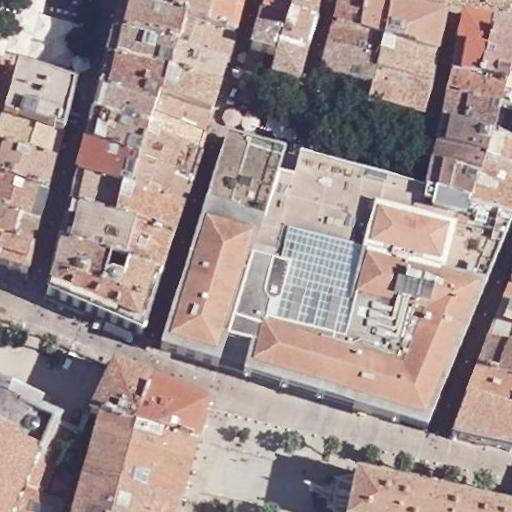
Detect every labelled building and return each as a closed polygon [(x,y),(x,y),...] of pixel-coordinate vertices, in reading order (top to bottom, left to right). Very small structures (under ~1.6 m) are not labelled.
[(148,15),(151,0),(121,0),(120,8),(148,15)] [(178,0),(151,0),(148,15),(174,21),(178,0)] [(212,0),(178,0),(174,21),(184,24),(204,31),(212,0)] [(243,0),(212,0),(204,31),(233,38),(243,0)] [(289,16),(293,0),(264,0),(261,14),(287,21),(289,16)] [(318,0),(293,0),(289,16),(312,27),(318,0)] [(356,0),(337,0),(331,31),(360,37),(367,2),(356,0)] [(360,37),(382,44),(435,58),(443,17),(367,2),(360,37)] [(174,21),(148,15),(120,8),(112,36),(175,53),(184,24),(174,21)] [(287,21),(261,14),(256,33),(282,40),(287,21)] [(312,27),(289,16),(287,21),(282,40),(281,46),(304,55),(312,27)] [(479,84),(492,26),(462,20),(451,78),(479,84)] [(204,31),(184,24),(175,53),(175,55),(225,67),(233,38),(204,31)] [(511,30),(492,26),(479,84),(505,89),(500,112),(511,114),(511,30)] [(331,31),(326,53),(377,66),(382,44),(360,37),(331,31)] [(296,87),(304,55),(281,46),(282,40),(256,33),(251,50),(277,58),(270,80),(296,87)] [(175,53),(112,36),(105,63),(169,76),(175,55),(175,53)] [(382,44),(377,66),(375,74),(428,88),(435,58),(382,44)] [(277,58),(251,50),(239,88),(264,96),(270,80),(277,58)] [(326,53),(320,77),(369,90),(371,90),(375,74),(377,66),(326,53)] [(169,76),(105,63),(98,92),(154,112),(159,98),(210,118),(225,67),(175,55),(169,76)] [(4,117),(61,136),(73,87),(17,69),(4,117)] [(371,90),(424,104),(428,88),(375,74),(371,90)] [(505,89),(479,84),(451,78),(447,99),(499,112),(500,112),(505,89)] [(369,90),(365,105),(421,119),(424,104),(371,90),(369,90)] [(153,116),(154,112),(98,92),(92,117),(146,135),(153,116)] [(204,136),(210,118),(159,98),(154,112),(153,116),(204,136)] [(499,112),(447,99),(442,123),(492,140),(493,137),(499,112)] [(511,143),(511,114),(500,112),(499,112),(493,137),(511,143)] [(199,156),(204,136),(153,116),(146,135),(199,156)] [(0,148),(53,166),(61,136),(4,117),(0,131),(0,148)] [(138,163),(146,135),(92,117),(84,145),(138,163)] [(440,133),(437,144),(483,162),(484,161),(492,140),(442,123),(440,133)] [(190,183),(199,156),(146,135),(138,163),(138,164),(190,183)] [(511,169),(511,143),(493,137),(492,140),(484,161),(511,169)] [(251,252),(278,154),(226,139),(211,184),(202,213),(228,221),(221,243),(251,252)] [(437,144),(431,171),(475,186),(483,162),(437,144)] [(129,194),(138,164),(138,163),(84,145),(77,176),(122,191),(129,194)] [(0,179),(46,195),(53,166),(0,148),(0,179)] [(298,160),(278,154),(251,252),(244,275),(238,299),(232,321),(224,345),(218,367),(237,373),(280,230),(291,187),(298,160)] [(341,172),(298,160),(291,187),(332,200),(341,172)] [(483,162),(475,186),(511,195),(511,169),(484,161),(483,162)] [(181,211),(190,183),(138,164),(129,194),(181,211)] [(431,171),(425,195),(468,207),(475,186),(431,171)] [(404,190),(341,172),(332,200),(355,208),(349,230),(393,246),(399,220),(404,190)] [(114,220),(122,191),(77,176),(69,205),(114,220)] [(0,211),(39,223),(46,195),(0,179),(0,211)] [(511,195),(475,186),(468,207),(467,209),(511,221),(511,195)] [(332,200),(291,187),(280,230),(343,254),(349,230),(355,208),(332,200)] [(425,196),(404,190),(399,220),(393,246),(385,270),(351,397),(237,373),(371,414),(379,374),(390,335),(406,278),(404,276),(413,248),(420,217),(425,196)] [(172,239),(181,211),(129,194),(122,191),(114,220),(134,227),(172,239)] [(425,195),(425,196),(420,217),(459,232),(450,261),(413,248),(404,276),(406,278),(390,335),(379,374),(371,414),(424,430),(447,376),(416,366),(427,333),(436,310),(444,287),(480,297),(511,221),(467,209),(468,207),(425,195)] [(122,266),(134,227),(114,220),(69,205),(59,245),(110,261),(122,266)] [(0,238),(33,250),(39,223),(0,211),(0,238)] [(194,236),(221,243),(228,221),(202,213),(194,236)] [(459,232),(420,217),(413,248),(450,261),(459,232)] [(159,277),(172,239),(134,227),(122,266),(126,267),(159,277)] [(343,254),(280,230),(237,373),(351,397),(385,270),(343,254)] [(349,230),(343,254),(385,270),(393,246),(349,230)] [(216,265),(221,243),(194,236),(187,258),(213,264),(216,265)] [(0,264),(27,274),(33,250),(0,238),(0,264)] [(244,275),(251,252),(221,243),(216,265),(244,275)] [(59,245),(52,277),(100,292),(103,283),(110,261),(59,245)] [(204,286),(206,285),(213,264),(187,258),(180,280),(204,286)] [(238,299),(244,275),(216,265),(213,264),(206,285),(238,299)] [(140,337),(159,277),(126,267),(121,283),(113,279),(103,283),(100,292),(52,277),(47,295),(140,337)] [(197,306),(204,286),(180,280),(173,302),(197,306)] [(232,321),(238,299),(206,285),(204,286),(197,306),(200,307),(232,321)] [(436,310),(470,321),(480,297),(444,287),(436,310)] [(511,293),(509,292),(502,308),(511,311),(511,293)] [(191,332),(200,307),(197,306),(173,302),(166,324),(186,331),(191,332)] [(224,345),(232,321),(200,307),(191,332),(224,345)] [(511,311),(502,308),(494,327),(511,332),(511,311)] [(427,333),(460,345),(470,321),(436,310),(427,333)] [(158,348),(178,354),(186,331),(166,324),(158,348)] [(511,350),(511,332),(494,327),(488,343),(511,350)] [(178,354),(218,367),(224,345),(191,332),(186,331),(178,354)] [(416,366),(447,376),(460,345),(427,333),(416,366)] [(511,380),(511,350),(488,343),(476,369),(511,380)] [(151,383),(110,365),(86,419),(98,421),(130,430),(151,383)] [(511,415),(511,380),(476,369),(465,400),(511,415)] [(207,408),(151,383),(130,430),(196,446),(207,408)] [(0,511),(17,511),(57,424),(57,422),(0,397),(0,511)] [(511,451),(511,415),(465,400),(457,422),(509,437),(505,450),(511,451)] [(130,430),(98,421),(81,481),(119,491),(179,506),(196,446),(130,430)] [(452,438),(505,450),(509,437),(457,422),(452,438)] [(39,500),(70,434),(71,431),(57,424),(17,511),(62,511),(64,507),(39,500)] [(347,511),(442,511),(446,496),(354,477),(347,511)] [(119,491),(81,481),(74,510),(80,511),(177,511),(179,506),(119,491)] [(511,511),(446,496),(442,511),(511,511)]
